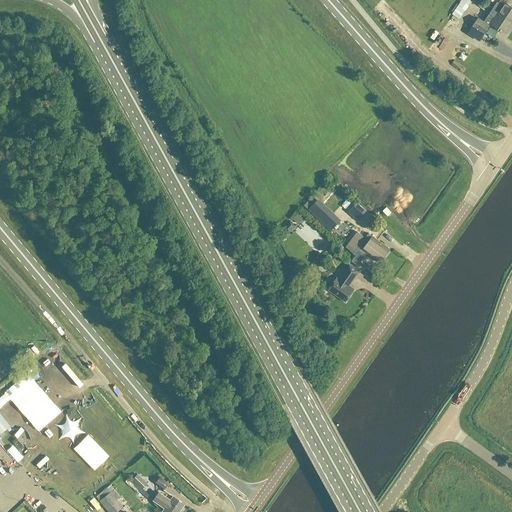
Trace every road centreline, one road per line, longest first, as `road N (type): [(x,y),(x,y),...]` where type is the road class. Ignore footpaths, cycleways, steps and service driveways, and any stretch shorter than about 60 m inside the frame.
road 1 (primary): [(359,511),(112,63)]
road 2 (tertiary): [(255,509),(488,169)]
road 3 (primary): [(255,509),(170,434),(0,228)]
road 4 (primary): [(488,169),(324,0)]
road 5 (tertiary): [(442,428),(511,290)]
